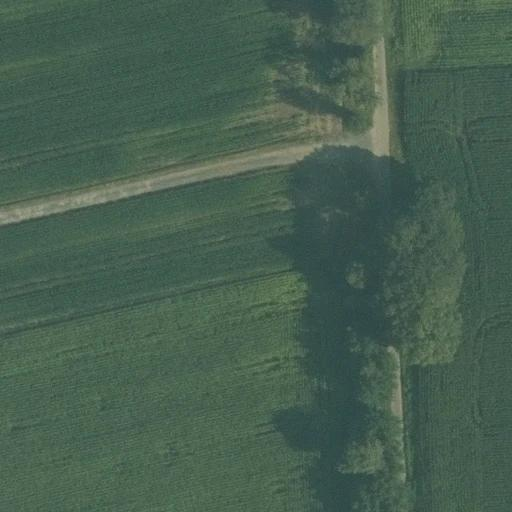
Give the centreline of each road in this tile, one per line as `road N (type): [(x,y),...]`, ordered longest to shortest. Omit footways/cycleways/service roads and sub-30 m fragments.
road 1 (unclassified): [(396,511),(370,0)]
road 2 (track): [(0,205),(373,127)]
